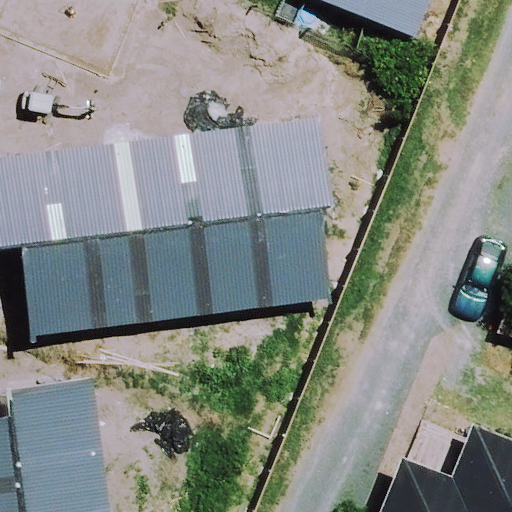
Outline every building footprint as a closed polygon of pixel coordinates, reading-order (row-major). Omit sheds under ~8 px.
[(363,130),(57,0),(43,0),(18,59),(146,114),(121,172),(310,253),(363,130)] [(424,0),(305,0),(408,41),(424,0)] [(162,417),(207,300),(13,225),(0,259),(0,405),(2,405),(3,356),(162,417)] [(220,511),(289,331),(207,300),(162,417),(142,469),(134,466),(116,511),(220,511)] [(439,475),(392,455),(368,511),(511,511),(511,457),(456,434),(439,475)]
